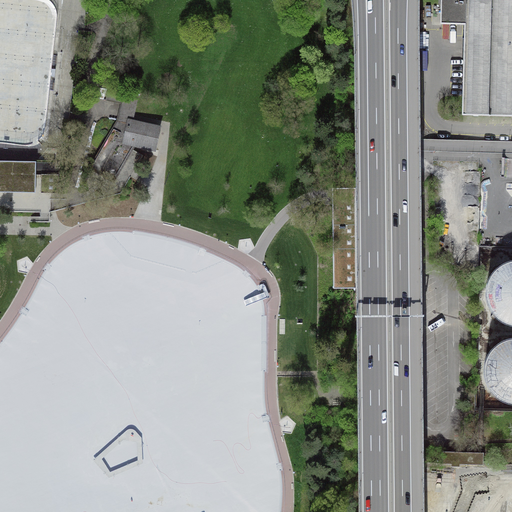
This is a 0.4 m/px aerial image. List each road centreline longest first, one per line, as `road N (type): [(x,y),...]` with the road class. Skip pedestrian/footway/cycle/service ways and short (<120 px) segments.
road 1 (motorway): [(402,511),(398,0)]
road 2 (motorway): [(373,214),(378,511)]
road 3 (motorway): [(361,0),(373,214)]
road 4 (motorway): [(375,0),(373,214)]
